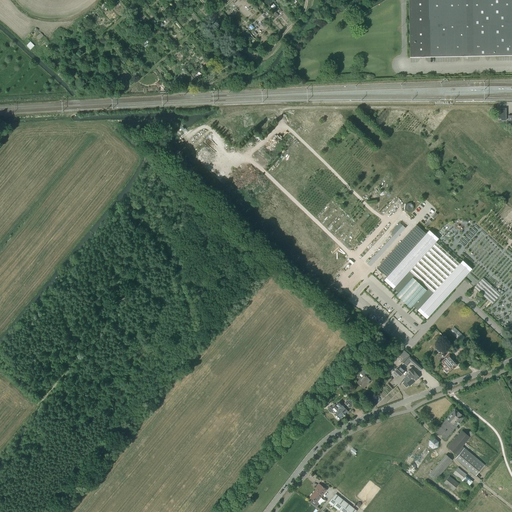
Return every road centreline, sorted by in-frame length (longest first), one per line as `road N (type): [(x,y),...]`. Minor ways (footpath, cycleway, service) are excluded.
road 1 (tertiary): [(267,511),(331,435),(511,361)]
road 2 (track): [(199,0),(246,52),(259,55),(304,0)]
road 3 (track): [(131,87),(231,0)]
